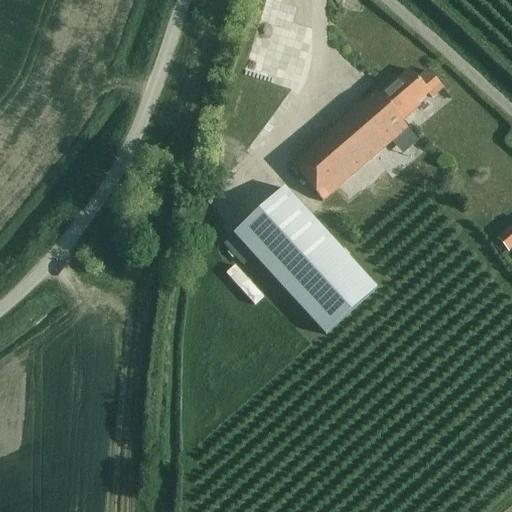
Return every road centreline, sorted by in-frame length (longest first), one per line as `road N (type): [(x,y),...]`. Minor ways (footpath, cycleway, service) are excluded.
road 1 (tertiary): [(0,310),(134,157),(183,0)]
road 2 (unclassified): [(511,106),(387,0)]
